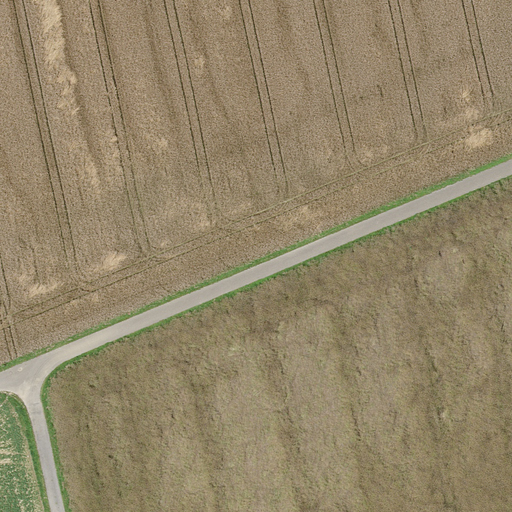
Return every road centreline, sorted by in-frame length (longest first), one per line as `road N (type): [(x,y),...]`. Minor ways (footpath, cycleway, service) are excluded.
road 1 (track): [(511,171),(0,385)]
road 2 (track): [(24,375),(56,511)]
